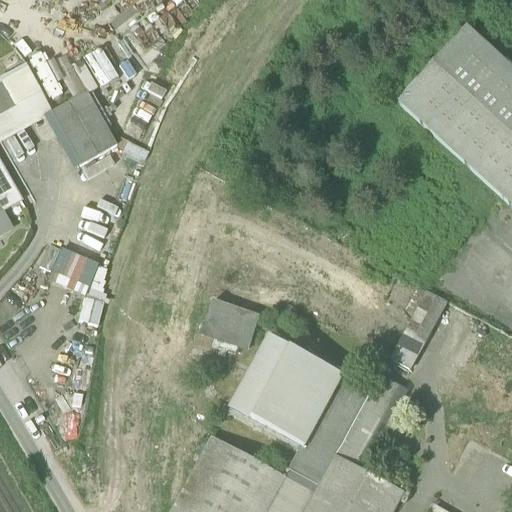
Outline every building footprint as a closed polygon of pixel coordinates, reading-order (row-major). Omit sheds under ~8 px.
[(511,78),(466,36),(398,110),(511,214),(511,78)] [(0,85),(0,89),(12,111),(0,117),(0,146),(43,123),(50,119),(49,116),(51,115),(26,71),(0,85)] [(0,89),(0,117),(12,111),(0,89)] [(50,119),(79,170),(115,150),(84,96),(51,115),(49,116),(50,119)] [(50,119),(43,123),(72,174),(79,170),(50,119)] [(0,170),(0,237),(9,232),(0,215),(0,214),(19,204),(0,170)] [(50,276),(60,253),(49,248),(38,271),(50,276)] [(97,269),(60,253),(50,276),(45,285),(82,302),(97,269)] [(106,273),(97,269),(82,302),(98,306),(106,273)] [(390,365),(409,375),(447,305),(428,295),(390,365)] [(98,306),(82,302),(76,326),(97,331),(102,307),(98,306)] [(200,337),(249,354),(252,344),(260,321),(213,304),(205,328),(203,327),(200,337)] [(460,361),(469,365),(480,344),(463,335),(441,376),(449,380),(460,361)] [(231,414),(303,453),(304,453),(343,381),(271,342),(231,414)] [(372,397),(336,461),(356,471),(400,391),(381,380),(372,397)] [(372,397),(343,381),(304,453),(303,453),(291,475),(319,491),(336,461),(372,397)] [(174,511),(270,511),(286,483),(275,477),(212,443),(174,511)] [(319,491),(307,511),(396,511),(404,497),(356,471),(336,461),(319,491)] [(307,511),(319,491),(291,475),(280,469),(275,477),(286,483),(270,511),(307,511)]
